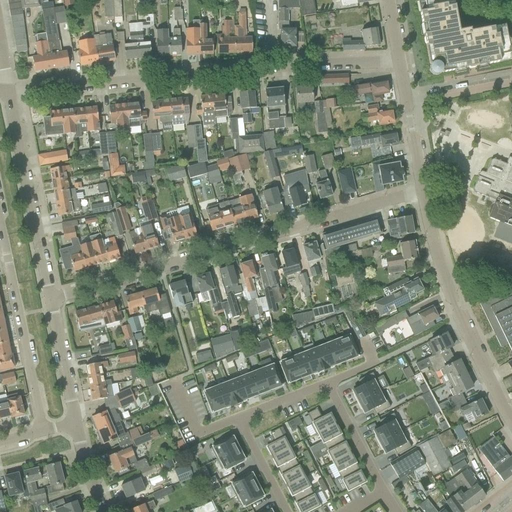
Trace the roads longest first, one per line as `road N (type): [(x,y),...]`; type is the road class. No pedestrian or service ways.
road 1 (residential): [(8,92),(399,61)]
road 2 (residential): [(50,300),(426,190)]
road 3 (residential): [(511,421),(448,285),(426,190)]
road 4 (residential): [(50,300),(8,92)]
road 5 (residential): [(41,434),(0,227)]
road 6 (residential): [(327,384),(238,417),(287,511)]
road 7 (residential): [(73,426),(50,300)]
road 8 (residential): [(383,494),(327,384)]
